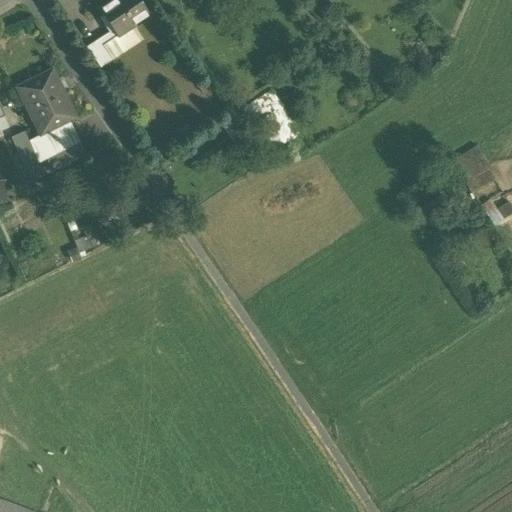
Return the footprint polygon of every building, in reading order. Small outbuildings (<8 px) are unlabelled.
[(146,17),(135,0),(113,0),(97,11),(115,38),(146,17)] [(110,61),(97,41),(85,49),(98,68),(110,61)] [(74,119),(51,72),(17,89),(40,136),(68,122),(74,119)] [(272,112),(255,123),(276,155),(302,137),(282,107),(272,113),(272,112)] [(40,136),(27,142),(36,160),(43,156),(49,154),(73,142),(77,140),(68,122),(40,136)] [(23,133),(11,139),(23,166),(36,160),(27,142),(23,133)] [(85,156),(77,140),(73,142),(81,158),(85,156)] [(73,142),(49,154),(57,170),(81,158),(73,142)] [(49,154),(43,156),(51,173),(57,170),(49,154)] [(474,159),(458,169),(466,181),(481,171),(474,159)] [(451,168),(440,176),(445,184),(457,177),(451,168)] [(433,199),(420,208),(431,225),(444,216),(433,199)] [(26,511),(0,502),(0,511),(26,511)]
